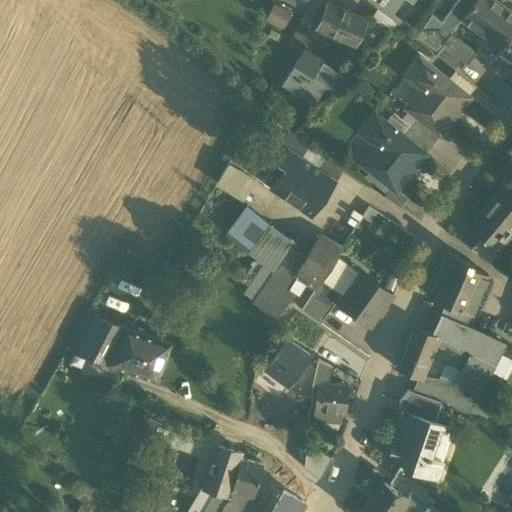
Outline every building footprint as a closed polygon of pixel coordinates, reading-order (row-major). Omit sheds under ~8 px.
[(367,0),(379,9),(385,0),(367,0)] [(385,0),(379,9),(389,16),(400,0),(385,0)] [(460,19),(474,0),(473,0),(458,0),(442,22),(453,29),(460,19)] [(460,19),(499,48),(511,31),(511,13),(493,0),(473,0),(474,0),(460,19)] [(316,27),(356,44),(367,19),(326,2),(316,27)] [(291,12),(273,3),(265,20),(282,28),(291,12)] [(388,32),(396,24),(377,9),(370,18),(388,32)] [(442,22),(430,14),(416,35),(437,49),(441,44),(450,33),(453,29),(442,22)] [(511,31),(499,48),(494,56),(511,68),(511,31)] [(450,33),(441,44),(462,60),(467,64),(476,54),(450,33)] [(434,54),(451,67),(454,70),(462,60),(441,44),(437,49),(434,54)] [(305,51),(295,66),(322,83),(326,85),(333,90),(346,77),(305,51)] [(418,117),(441,135),(470,97),(468,95),(447,79),(420,58),(405,76),(424,91),(409,110),(418,117)] [(283,85),(310,102),(322,83),(295,66),(283,85)] [(475,86),(454,70),(447,79),(468,95),(475,86)] [(322,83),(310,102),(314,104),(326,85),(322,83)] [(405,136),(411,127),(392,112),(385,121),(405,136)] [(391,186),(397,191),(398,190),(427,153),(405,136),(385,121),(376,114),(361,133),(380,148),(366,166),(369,169),(391,186)] [(418,117),(411,127),(433,145),(441,135),(418,117)] [(427,153),(433,145),(411,127),(405,136),(427,153)] [(333,179),(335,181),(343,169),(287,131),(279,142),(287,148),(288,147),(334,178),(333,179)] [(238,147),(232,157),(240,162),(246,152),(238,147)] [(274,189),(310,213),(333,179),(334,178),(288,147),(287,148),(278,162),(264,182),(274,189)] [(232,157),(228,164),(236,169),(240,162),(232,157)] [(254,180),(236,169),(228,164),(217,183),(240,198),(254,180)] [(385,193),(391,186),(369,169),(364,177),(385,193)] [(479,238),(495,251),(496,250),(490,245),(497,237),(499,239),(503,234),(501,232),(504,228),(511,233),(511,231),(511,186),(506,182),(487,204),(488,206),(470,228),(468,226),(467,228),(479,238)] [(408,198),(398,190),(397,191),(391,186),(385,193),(383,196),(400,208),(408,198)] [(488,206),(487,204),(468,226),(470,228),(488,206)] [(226,235),(237,244),(257,215),(245,207),(226,235)] [(382,238),(391,224),(376,214),(367,228),(382,238)] [(237,244),(247,252),(267,222),(257,215),(237,244)] [(295,240),(267,222),(247,252),(262,264),(272,272),(277,265),(296,274),(306,258),(290,248),(295,240)] [(490,245),(496,250),(511,233),(504,228),(501,232),(503,234),(499,239),(497,237),(490,245)] [(316,288),(321,280),(335,258),(341,249),(320,236),(306,258),(296,274),(297,275),(309,283),(315,287),(316,288)] [(470,249),(493,265),(501,255),(496,250),(495,251),(479,238),(470,249)] [(470,315),(488,275),(469,267),(470,263),(467,262),(468,261),(445,252),(426,295),(445,304),(470,315)] [(360,276),(335,258),(321,280),(340,294),(339,296),(343,299),(360,276)] [(272,272),(262,264),(242,294),(253,301),(272,272)] [(297,275),(296,274),(277,265),(272,272),(253,301),(252,302),(275,318),(294,294),(288,289),(297,275)] [(362,274),(360,276),(343,299),(339,305),(368,326),(391,294),(362,274)] [(288,289),(294,294),(298,296),(309,283),(297,275),(288,289)] [(300,310),(320,324),(339,296),(340,294),(321,280),(316,288),(315,287),(300,310)] [(445,304),(440,315),(465,326),(470,315),(445,304)] [(437,338),(465,349),(474,329),(465,326),(440,315),(431,335),(437,338)] [(76,354),(108,365),(127,329),(94,317),(76,354)] [(422,375),(430,356),(437,338),(431,335),(413,328),(396,369),(418,378),(421,379),(422,375)] [(108,365),(156,382),(171,344),(127,329),(108,365)] [(465,349),(471,351),(496,364),(501,355),(506,344),(474,329),(465,349)] [(264,369),(287,386),(309,355),(286,338),(264,369)] [(465,349),(437,338),(430,356),(446,363),(448,364),(447,366),(459,374),(471,351),(465,349)] [(459,374),(454,383),(479,396),(491,373),(496,364),(471,351),(459,374)] [(511,367),(511,360),(501,355),(496,364),(491,373),(505,380),(511,367)] [(313,385),(318,386),(318,385),(325,385),(331,366),(317,359),(315,369),(314,374),(312,385),(313,385)] [(418,378),(413,392),(441,402),(444,403),(444,402),(450,391),(454,383),(459,374),(447,366),(448,364),(446,363),(439,379),(422,375),(421,379),(418,378)] [(312,385),(314,374),(308,371),(299,394),(312,397),(313,385),(312,385)] [(454,383),(450,391),(475,404),(478,398),(479,396),(454,383)] [(347,388),(325,385),(318,385),(318,386),(315,410),(323,411),(322,420),(340,422),(341,414),(344,414),(347,388)] [(434,422),(441,402),(413,392),(408,391),(399,403),(398,403),(400,418),(401,422),(404,423),(404,422),(425,429),(427,421),(433,422),(434,422)] [(470,413),(475,404),(450,391),(444,402),(469,415),(470,413)] [(494,406),(478,398),(475,404),(470,413),(486,421),(494,406)] [(143,429),(154,434),(159,424),(149,418),(143,429)] [(400,418),(394,436),(397,435),(399,436),(404,423),(401,422),(400,418)] [(405,468),(419,473),(421,472),(422,470),(426,458),(441,464),(453,429),(434,422),(433,422),(427,421),(425,429),(404,422),(404,423),(399,436),(397,435),(394,436),(387,458),(405,465),(404,466),(405,468)] [(157,442),(190,453),(194,439),(162,428),(157,442)] [(304,467),(320,479),(331,458),(306,445),(304,467)] [(201,489),(214,493),(228,497),(229,497),(230,491),(240,458),(241,453),(216,446),(201,489)] [(262,465),(240,458),(230,491),(248,496),(253,497),(262,465)] [(437,476),(441,464),(426,458),(422,470),(437,476)] [(290,491),(298,482),(281,466),(273,475),(290,491)] [(139,483),(147,486),(150,477),(143,474),(139,483)] [(102,493),(82,482),(74,497),(94,508),(102,493)] [(399,511),(408,500),(407,499),(399,494),(401,492),(398,490),(397,492),(383,482),(360,511),(399,511)] [(186,511),(202,511),(206,508),(214,493),(201,489),(186,511)] [(228,497),(219,511),(243,511),(248,496),(230,491),(229,497),(228,497)] [(283,492),(272,511),(298,511),(304,502),(283,492)] [(212,511),(219,511),(228,497),(214,493),(206,508),(212,511)] [(411,493),(407,499),(408,500),(399,511),(422,511),(428,505),(411,493)]
